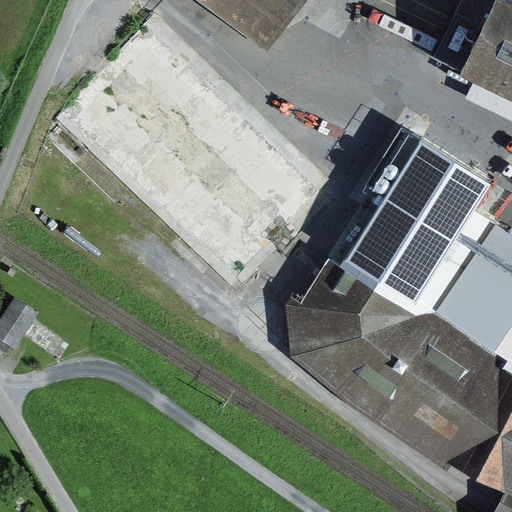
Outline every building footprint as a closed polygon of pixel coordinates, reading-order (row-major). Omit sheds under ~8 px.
[(274,0),(213,0),(252,29),(274,0)] [(502,0),(468,71),(511,91),(511,1),(508,0),(502,0)] [(315,191),(142,26),(62,110),(235,275),(315,191)] [(486,163),(417,121),(303,303),(306,347),(360,392),(510,483),(511,478),(511,380),(412,313),(474,214),(461,204),(486,163)] [(0,333),(20,346),(43,310),(19,295),(0,325),(0,333)]
